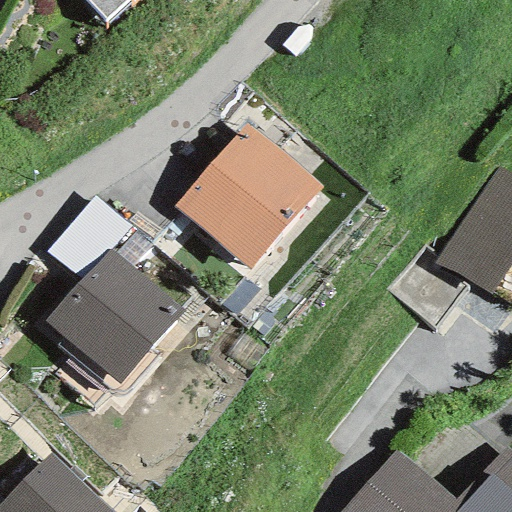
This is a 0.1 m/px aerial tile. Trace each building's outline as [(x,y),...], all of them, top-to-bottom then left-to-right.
[(128,0),(83,0),(104,21),(128,0)] [(254,269),(322,190),(241,120),(172,199),(254,269)] [(511,168),(496,158),(428,260),(489,301),(511,266),(511,168)] [(118,381),(180,308),(106,247),(45,320),(118,381)] [(458,502),(390,443),(331,511),(511,511),(511,456),(503,450),(458,502)] [(116,511),(49,453),(0,508),(0,511),(116,511)]
